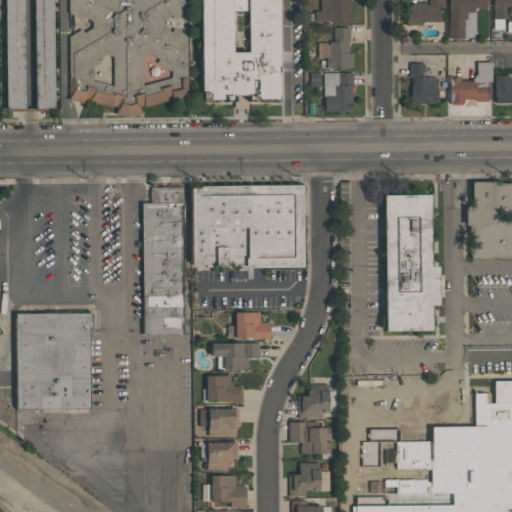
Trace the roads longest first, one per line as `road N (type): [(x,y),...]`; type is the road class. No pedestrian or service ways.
road 1 (primary): [(511,150),(0,156)]
road 2 (residential): [(323,154),(321,290),(311,330),(275,385),(264,452),(266,511)]
road 3 (residential): [(383,0),(383,153)]
